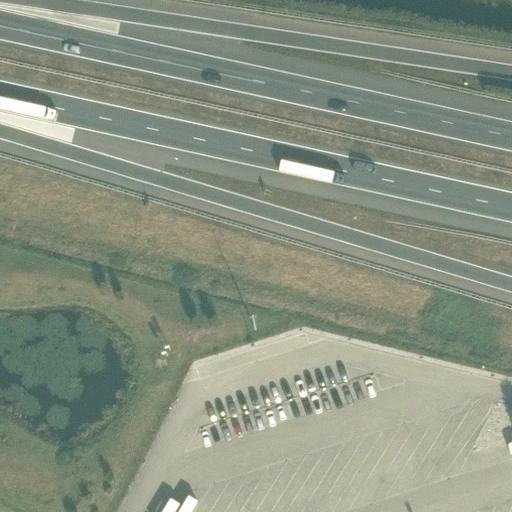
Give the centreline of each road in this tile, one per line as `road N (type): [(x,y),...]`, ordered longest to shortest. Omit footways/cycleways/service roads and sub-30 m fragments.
road 1 (motorway): [(0,125),(163,185),(511,287)]
road 2 (motorway): [(511,137),(0,25)]
road 3 (motorway): [(0,97),(511,208)]
road 4 (motorway): [(511,72),(27,0)]
